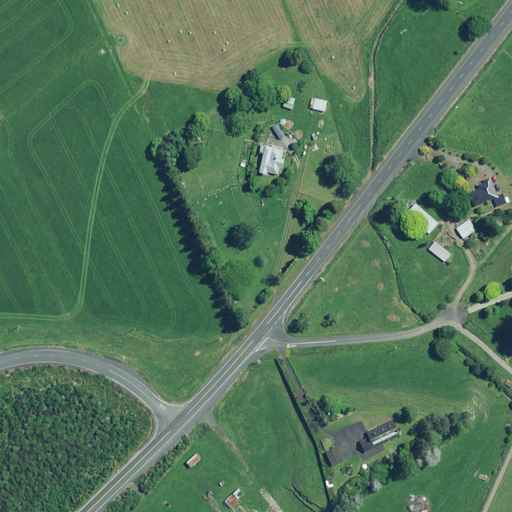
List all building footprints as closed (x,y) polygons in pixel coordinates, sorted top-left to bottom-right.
[(294,99),(288,97),(287,103),(284,102),(282,107),(292,109),(294,99)] [(327,101),(311,98),(309,108),(324,111),(327,101)] [(285,136),(277,124),(272,128),(280,139),(285,136)] [(259,153),(263,154),(259,173),(266,174),(267,172),(278,175),(280,166),(282,167),(284,160),(281,159),(283,151),(265,146),(261,145),(259,153)] [(497,196),(490,178),(483,181),(484,183),(478,185),(479,189),(469,193),(474,207),(494,199),(497,207),(509,202),(508,197),(504,198),(503,194),(497,196)] [(438,224),(415,204),(406,214),(429,234),(438,224)] [(476,230),(469,220),(456,229),(463,239),(476,230)] [(451,254),(435,242),(429,249),(445,262),(451,254)] [(398,425),(395,427),(392,421),(377,428),(376,426),(367,430),(368,432),(367,432),(369,437),(360,442),(365,453),(400,437),(402,436),(398,425)] [(343,461),(337,447),(326,452),(332,466),(343,461)] [(196,454),(186,463),(190,468),(200,459),(196,454)] [(238,488),(224,501),(231,509),(245,495),(238,488)]
